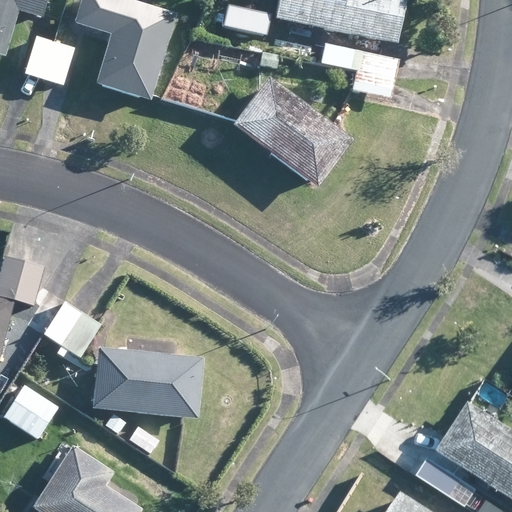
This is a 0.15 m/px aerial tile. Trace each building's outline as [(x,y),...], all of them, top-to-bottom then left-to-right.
[(45,17),(50,0),(0,0),(0,53),(10,56),(21,18),(23,11),(45,17)] [(165,58),(168,46),(178,14),(133,0),(86,0),(79,23),(81,24),(112,34),(115,34),(102,77),(100,84),(152,100),(165,58)] [(283,0),(280,18),(401,44),(410,0),(283,0)] [(226,27),(270,37),(274,14),(231,5),(226,27)] [(57,41),(52,40),(40,36),(39,41),(28,74),(43,78),(45,79),(57,41)] [(79,49),(78,48),(57,41),(45,79),(66,86),(79,49)] [(403,60),(386,56),(340,47),(337,66),(359,71),(399,79),(403,60)] [(261,64),(280,69),(283,56),(263,53),(261,64)] [(394,99),(399,79),(359,71),(355,91),(394,99)] [(284,84),(278,79),(274,77),(270,82),(262,93),(238,125),(322,188),(358,140),(284,84)] [(0,374),(19,301),(32,304),(36,305),(45,267),(6,257),(0,279),(0,374)] [(68,301),(63,298),(51,290),(30,323),(34,325),(27,335),(40,344),(46,334),(68,301)] [(88,314),(71,303),(68,301),(46,334),(83,358),(105,325),(100,322),(88,314)] [(130,351),(105,348),(102,348),(100,365),(96,408),(202,419),(207,358),(176,355),(130,351)] [(4,416),(40,440),(62,407),(26,383),(4,416)] [(511,425),(475,402),(444,451),(511,494),(511,425)] [(129,422),(115,413),(106,425),(120,435),(129,422)] [(162,441),(141,426),(131,439),(153,455),(162,441)] [(41,511),(146,511),(148,510),(110,486),(118,473),(76,447),(36,509),(41,511)] [(467,481),(433,458),(421,475),(455,499),(467,481)] [(438,511),(409,493),(396,511),(438,511)]
